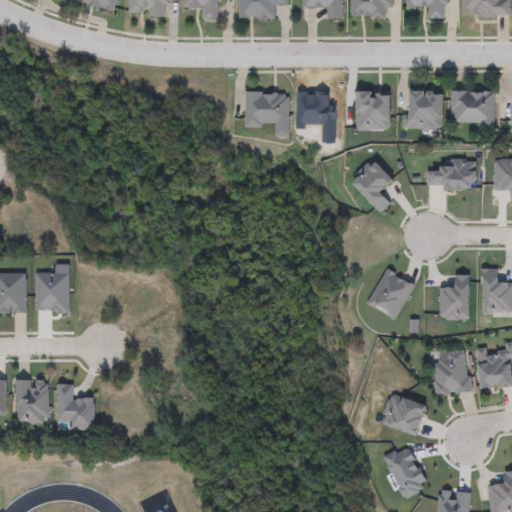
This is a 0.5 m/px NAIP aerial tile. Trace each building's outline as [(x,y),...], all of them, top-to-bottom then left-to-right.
[(115,0),(114,11),(55,0),(115,0)] [(129,0),(173,0),(173,4),(163,4),(163,17),(129,17),(129,0)] [(218,0),(218,21),(203,21),(203,9),(184,9),(184,0),(218,0)] [(287,0),(287,5),(275,5),(275,20),(239,20),(239,0),(287,0)] [(342,0),(342,21),(327,21),(327,9),(301,9),(301,0),(342,0)] [(391,0),(391,7),(385,7),(385,19),(351,19),(351,0),(391,0)] [(407,0),(446,0),(446,19),(427,19),(427,9),(407,9),(407,0)] [(462,17),(462,0),(509,0),(509,17),(462,17)] [(481,125),(452,124),(452,92),(494,93),(494,131),(481,130),(481,125)] [(275,128),(245,127),(246,93),(288,94),(288,138),(275,138),(275,128)] [(0,275),(26,275),(26,315),(0,315),(0,275)]
